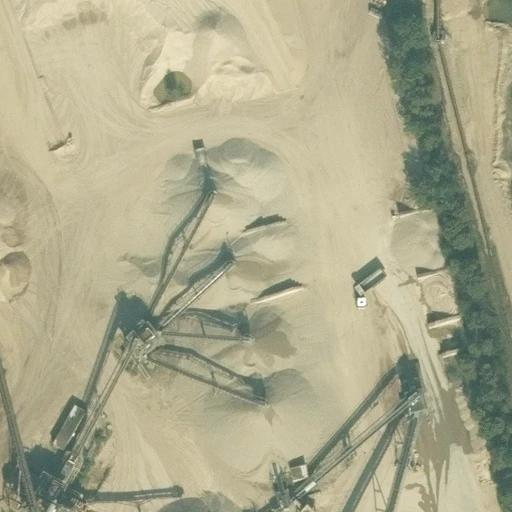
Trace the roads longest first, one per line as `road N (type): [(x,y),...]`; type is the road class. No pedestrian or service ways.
road 1 (unknown): [(457,502),(356,149)]
road 2 (unknown): [(68,166),(87,200),(90,257),(75,314),(3,462),(0,490)]
road 3 (unknown): [(68,166),(261,127),(356,149)]
road 4 (unknown): [(6,0),(18,53),(68,166)]
road 5 (unknown): [(356,149),(306,0)]
